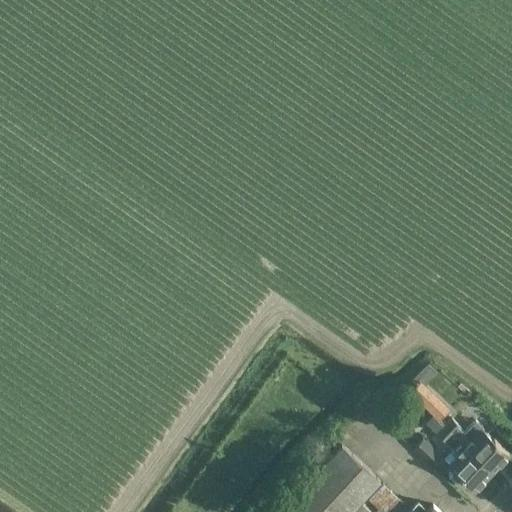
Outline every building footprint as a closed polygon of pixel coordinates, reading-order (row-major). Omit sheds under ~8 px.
[(449,408),(420,380),(408,392),(438,420),(449,408)] [(443,425),(453,434),(459,427),(450,418),(443,425)] [(458,475),(473,489),(491,469),(461,442),(453,434),(443,425),(435,434),(451,448),(442,458),(459,473),(458,475)] [(491,469),(508,451),(493,437),(492,438),(480,428),(470,438),(467,435),(461,442),(491,469)] [(412,447),(433,467),(443,456),(422,437),(412,447)] [(348,511),(350,510),(352,511),(361,511),(367,507),(360,500),(380,480),(341,443),(293,493),(312,511),(348,511)] [(385,511),(398,498),(383,483),(368,499),(381,511),(385,511)] [(405,511),(440,511),(432,504),(427,509),(417,500),(406,511),(405,511)]
